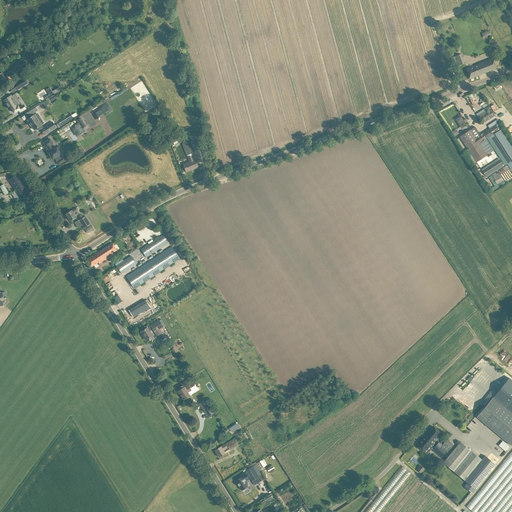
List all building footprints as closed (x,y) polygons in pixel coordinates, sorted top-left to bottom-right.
[(456,59),(454,59),(457,66),(464,63),(461,54),(455,56),(456,59)] [(497,68),(495,63),(493,59),(466,69),(470,79),(497,68)] [(9,72),(6,74),(9,79),(11,81),(14,79),(13,76),(22,70),(19,65),(9,72)] [(24,78),(14,85),(17,90),(27,83),(24,78)] [(473,105),(478,102),(473,93),(468,96),(473,105)] [(7,101),(5,102),(10,109),(12,108),(14,113),(19,109),(20,109),(17,105),(19,105),(21,103),(17,96),(16,97),(14,94),(12,96),(11,95),(6,99),(7,101)] [(95,120),(113,110),(109,104),(92,113),(95,120)] [(36,107),(25,114),(28,119),(27,119),(30,123),(29,124),(30,124),(31,126),(30,126),(31,126),(34,130),(36,128),(37,130),(41,128),(42,129),(41,129),(45,135),(56,127),(52,122),(43,128),(41,125),(42,125),(41,125),(43,123),(37,114),(35,115),(35,114),(34,113),(38,110),(36,107)] [(72,115),(57,125),(59,128),(74,118),(72,115)] [(461,128),(466,125),(460,115),(455,118),(461,128)] [(86,126),(81,118),(77,120),(79,123),(75,125),(76,126),(81,133),(84,131),(83,128),(86,126)] [(497,119),(487,125),(489,127),(499,121),(497,119)] [(470,130),(460,137),(468,149),(465,151),(468,156),(471,154),(476,162),(487,155),(488,157),(492,154),(491,152),(492,152),(493,151),(486,139),(487,138),(505,165),(507,164),(511,170),(511,169),(511,163),(493,134),(489,136),(486,131),(479,135),(474,127),(470,130)] [(496,133),(511,158),(511,149),(500,130),(496,133)] [(57,148),(57,147),(53,149),(52,147),(52,148),(50,145),(53,144),(50,138),(43,143),(47,148),(47,147),(49,150),(47,151),(53,159),(55,157),(57,161),(56,161),(59,165),(65,160),(63,157),(61,158),(59,155),(61,154),(61,153),(62,152),(59,147),(57,148)] [(67,148),(72,145),(69,139),(64,142),(67,148)] [(190,141),(182,144),(187,155),(194,152),(190,141)] [(198,167),(196,162),(195,160),(194,161),(192,156),(188,158),(190,162),(184,165),(186,172),(191,170),(190,169),(197,166),(198,167)] [(499,160),(482,171),(485,176),(502,165),(499,160)] [(23,185),(22,184),(16,175),(10,179),(11,180),(10,181),(15,190),(23,185)] [(9,192),(6,188),(5,185),(0,187),(5,195),(7,194),(9,192)] [(21,198),(24,196),(28,194),(23,185),(15,190),(21,198)] [(70,221),(74,218),(76,217),(74,213),(78,211),(76,208),(66,214),(70,221)] [(86,216),(79,220),(85,228),(91,224),(86,216)] [(161,247),(169,242),(164,235),(152,243),(150,240),(135,251),(136,253),(124,261),(121,258),(114,262),(122,273),(126,270),(161,247)] [(95,254),(87,259),(92,266),(99,262),(100,263),(118,252),(112,243),(95,254)] [(172,247),(127,276),(134,288),(179,258),(172,247)] [(137,315),(150,307),(146,300),(129,310),(133,317),(137,315)] [(146,340),(150,337),(153,336),(149,331),(152,329),(155,332),(163,327),(159,320),(141,332),(142,332),(144,336),(146,340)] [(485,407),(477,417),(511,445),(511,444),(511,380),(509,378),(498,392),(493,397),(487,405),(485,407)] [(181,390),(178,391),(179,392),(179,391),(180,393),(183,399),(184,399),(185,399),(186,398),(187,399),(190,397),(190,396),(188,392),(191,390),(190,389),(188,386),(185,388),(183,385),(179,388),(181,390)] [(469,408),(473,403),(458,391),(454,396),(469,408)] [(199,403),(206,414),(212,409),(206,399),(199,403)] [(434,427),(417,446),(421,449),(424,452),(427,449),(429,451),(432,448),(432,449),(441,457),(446,451),(447,452),(454,443),(447,438),(446,440),(442,445),(439,442),(436,446),(432,443),(441,433),(438,430),(434,427)] [(245,431),(241,434),(245,441),(249,439),(245,431)] [(219,448),(215,450),(219,457),(223,454),(239,445),(235,438),(219,448)] [(503,441),(499,445),(505,451),(509,447),(504,443),(505,443),(503,441)] [(460,442),(443,462),(468,483),(465,487),(472,493),(496,465),(485,456),(482,460),(460,442)] [(511,511),(511,450),(467,508),(471,511),(511,511)] [(259,477),(257,475),(262,472),(257,464),(256,464),(255,462),(245,468),(245,469),(244,469),(245,471),(246,470),(246,471),(252,481),(259,477)] [(416,470),(421,473),(424,468),(419,465),(416,470)] [(457,511),(401,467),(365,511),(457,511)] [(242,490),(246,487),(248,486),(245,482),(249,479),(247,476),(245,476),(244,474),(241,476),(242,477),(236,481),(242,490)] [(262,503),(263,506),(274,499),(272,496),(262,503)]
